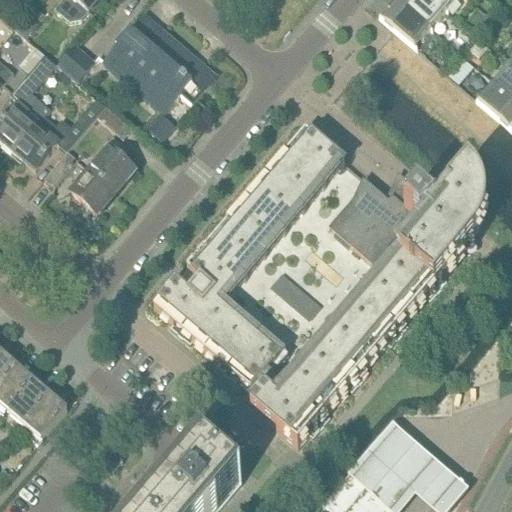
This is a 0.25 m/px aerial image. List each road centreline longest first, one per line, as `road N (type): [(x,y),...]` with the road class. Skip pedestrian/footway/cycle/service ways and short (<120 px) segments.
road 1 (residential): [(98,291),(283,75)]
road 2 (residential): [(98,291),(252,423),(246,434),(277,460)]
road 3 (residential): [(122,511),(178,446),(58,337)]
road 4 (residential): [(98,291),(0,209)]
